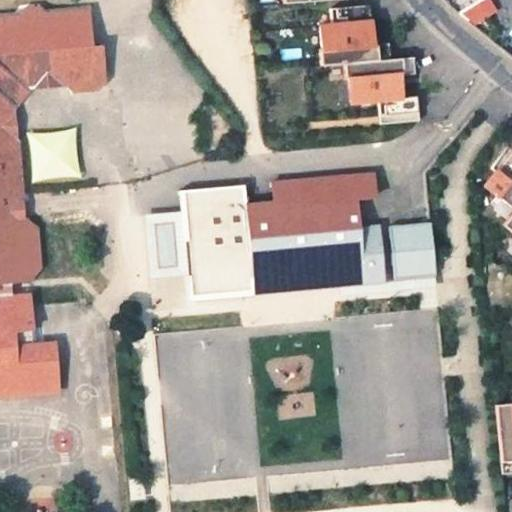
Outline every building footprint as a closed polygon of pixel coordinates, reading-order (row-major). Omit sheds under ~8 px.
[(280,0),(282,11),(352,5),(351,0),(280,0)] [(470,9),(444,24),(456,34),(478,21),(470,9)] [(357,14),(317,17),(320,33),(307,35),(310,57),(308,57),(310,73),(326,72),(379,67),(377,51),(362,52),(357,14)] [(20,372),(20,359),(16,310),(0,311),(0,295),(18,294),(29,284),(25,240),(8,228),(5,154),(0,150),(0,119),(29,90),(44,88),(61,104),(88,102),(95,95),(92,63),(82,65),(79,27),(39,30),(36,21),(21,22),(13,31),(0,31),(0,405),(5,406),(3,373),(20,372)] [(379,67),(326,72),(328,88),(331,87),(334,110),(362,108),(364,124),(403,120),(401,104),(386,106),(383,84),(398,82),(396,65),(379,67)] [(403,120),(364,124),(365,131),(404,127),(403,120)] [(78,131),(30,133),(33,180),(80,177),(78,131)] [(511,162),(500,153),(468,192),(499,217),(511,200),(511,162)] [(252,253),(256,294),(343,287),(363,285),(386,283),(380,224),(363,226),(361,201),(379,199),(376,172),(271,181),(273,201),(248,203),(252,253)] [(246,185),(178,191),(187,300),(256,294),(252,253),(248,203),(246,185)] [(511,200),(499,217),(486,232),(499,242),(500,240),(511,249),(511,200)] [(433,226),(392,230),(396,276),(414,274),(437,272),(433,226)] [(40,359),(20,359),(20,372),(3,373),(5,406),(43,403),(40,359)] [(498,422),(482,424),(489,493),(504,492),(503,476),(511,475),(511,423),(498,425),(498,422)]
